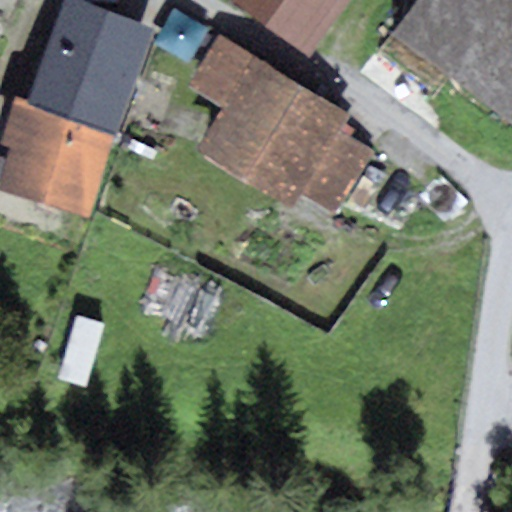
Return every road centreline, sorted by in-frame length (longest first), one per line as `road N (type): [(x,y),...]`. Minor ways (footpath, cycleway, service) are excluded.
road 1 (residential): [(191,0),(342,85),(511,200)]
road 2 (unclassified): [(466,511),(511,251)]
